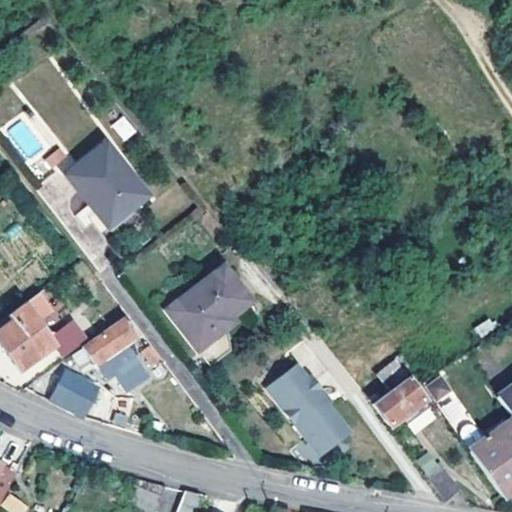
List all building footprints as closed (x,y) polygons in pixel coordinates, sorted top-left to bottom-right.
[(123,141),(136,132),(124,115),(111,124),(123,141)] [(23,120),(7,130),(25,157),(40,147),(23,120)] [(141,197),(100,146),(62,175),(83,203),(89,198),(109,223),(141,197)] [(244,303),(219,270),(162,313),(191,352),(212,336),(207,330),(244,303)] [(4,318),(9,325),(0,331),(0,353),(15,374),(50,351),(57,361),(80,343),(66,325),(47,339),(35,322),(45,315),(35,302),(41,298),(37,293),(4,318)] [(0,331),(9,325),(4,318),(0,320),(0,331)] [(130,339),(119,324),(68,362),(79,377),(92,367),(103,383),(111,378),(123,393),(144,378),(120,346),(130,339)] [(145,368),(153,362),(144,349),(136,354),(145,368)] [(407,373),(397,359),(393,363),(402,376),(407,373)] [(402,376),(393,363),(375,375),(384,389),(402,376)] [(261,390),(316,457),(346,433),(323,404),(314,394),(317,391),(306,377),(303,380),(291,366),(261,390)] [(78,417),(92,391),(60,375),(47,402),(78,417)] [(402,381),(418,403),(425,398),(416,385),(409,376),(402,381)] [(511,424),(511,377),(490,394),(509,421),(511,424)] [(384,428),(418,403),(402,381),(368,405),(384,428)] [(326,402),(317,391),(314,394),(323,404),(326,402)] [(455,406),(443,415),(452,427),(464,418),(455,406)] [(511,490),(511,424),(509,421),(479,443),(472,434),(466,433),(460,437),(459,442),(466,453),(499,499),(511,490)] [(0,498),(16,468),(12,466),(8,474),(0,469),(0,498)] [(455,489),(441,469),(424,481),(439,501),(455,489)] [(133,511),(151,511),(161,489),(133,482),(121,507),(133,511)] [(188,511),(194,496),(180,493),(172,511),(188,511)] [(7,494),(1,508),(8,511),(24,511),(28,504),(7,494)]
